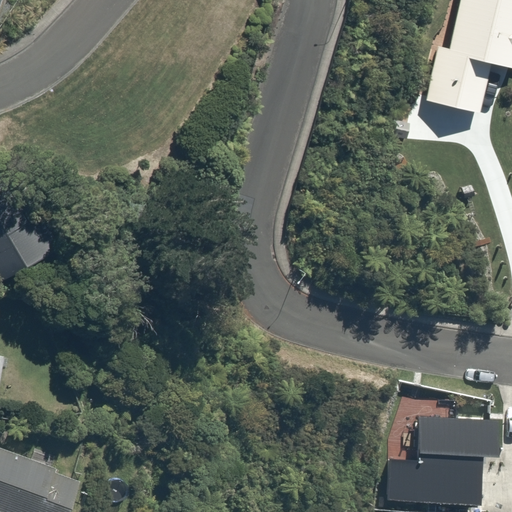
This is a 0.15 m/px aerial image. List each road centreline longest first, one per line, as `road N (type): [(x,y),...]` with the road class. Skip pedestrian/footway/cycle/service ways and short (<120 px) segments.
road 1 (residential): [(305,0),(288,98),(244,238),(252,279),(288,307),(362,335),(511,359)]
road 2 (residential): [(0,86),(73,33),(103,0)]
